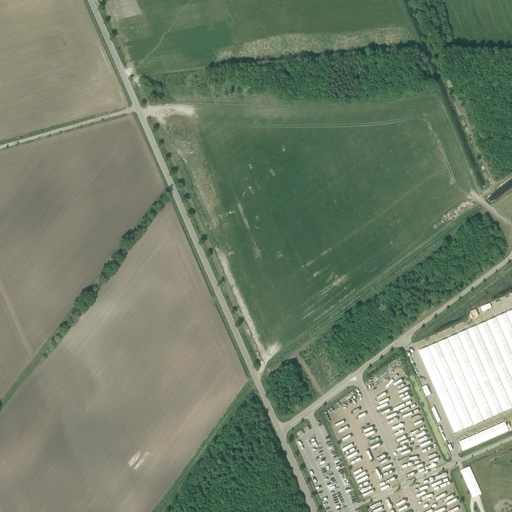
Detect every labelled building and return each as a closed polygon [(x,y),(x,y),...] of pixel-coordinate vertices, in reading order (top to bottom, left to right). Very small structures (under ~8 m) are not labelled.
[(480,307),(481,312),(491,308),(489,304),(480,307)] [(433,389),(511,360),(511,312),(418,347),(433,389)] [(451,431),(511,408),(511,362),(503,366),(504,369),(438,394),(451,431)] [(508,423),(498,428),(500,432),(510,428),(508,423)] [(464,450),(483,443),(481,438),(462,445),(464,450)]
